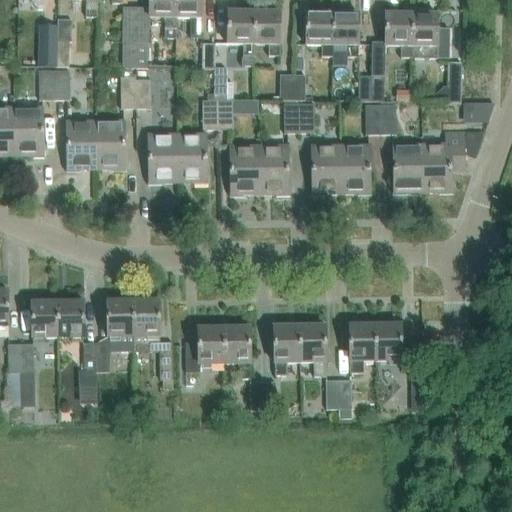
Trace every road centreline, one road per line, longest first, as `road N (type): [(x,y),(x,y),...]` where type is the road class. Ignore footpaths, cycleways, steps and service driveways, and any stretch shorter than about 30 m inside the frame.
road 1 (residential): [(465,256),(127,261),(81,252),(0,218)]
road 2 (residential): [(451,511),(465,256)]
road 3 (residential): [(465,256),(511,116)]
